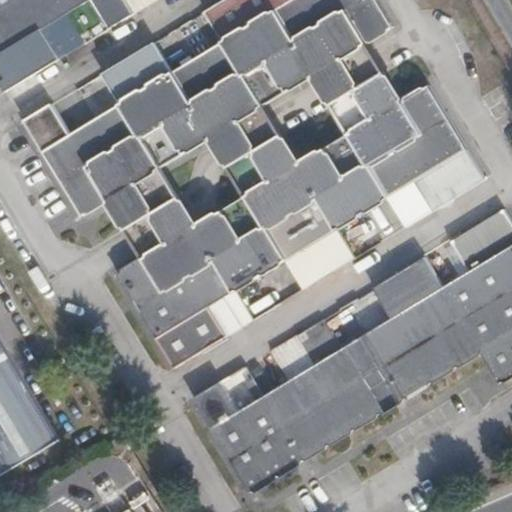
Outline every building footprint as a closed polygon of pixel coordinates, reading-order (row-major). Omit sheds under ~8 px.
[(0,0),(0,77),(7,89),(154,0),(0,0)] [(82,215),(394,28),(376,0),(226,0),(207,12),(225,43),(174,72),(156,42),(129,58),(148,88),(70,135),(52,104),(25,121),(82,215)] [(357,257),(340,228),(416,182),(433,211),(486,179),(430,87),(119,275),(175,368),(227,336),(210,307),(225,298),(243,327),(253,321),(235,292),(286,261),(303,289),(357,257)] [(470,272),(511,246),(511,221),(505,210),(451,242),(470,272)] [(367,334),(406,399),(483,353),(502,383),(511,376),(511,246),(470,272),(444,287),(427,258),(376,288),(394,317),(367,334)] [(251,493),(406,399),(367,334),(342,350),(324,319),(270,352),(288,381),(264,397),(253,379),(246,384),(256,401),(239,412),(222,382),(194,399),(251,493)] [(0,473),(53,441),(0,352),(0,473)]
